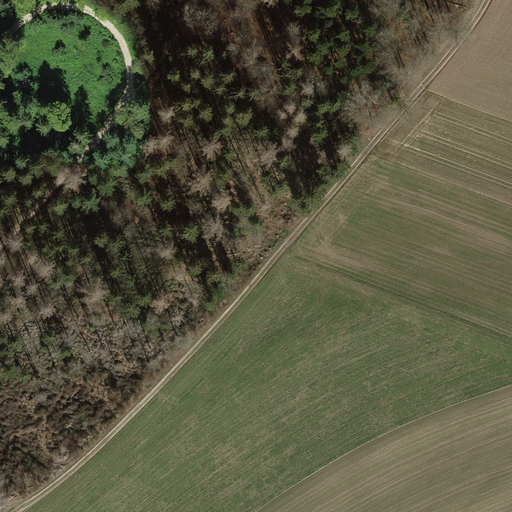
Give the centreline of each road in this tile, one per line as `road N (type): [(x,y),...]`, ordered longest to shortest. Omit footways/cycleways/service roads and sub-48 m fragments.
road 1 (track): [(17,511),(113,439),(199,350),(423,95),(488,0)]
road 2 (track): [(0,42),(46,4),(80,5),(108,20),(129,52),(133,81),(118,115),(0,244)]
